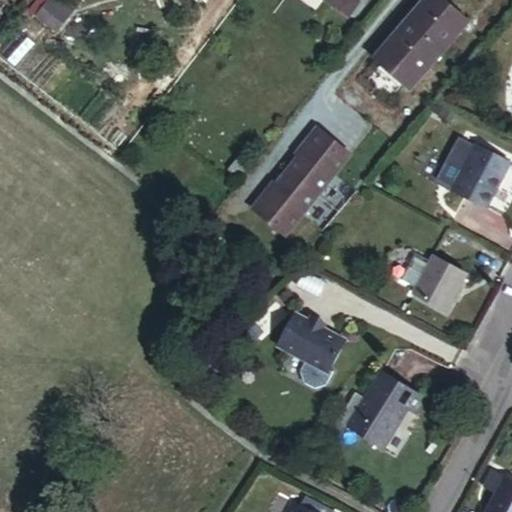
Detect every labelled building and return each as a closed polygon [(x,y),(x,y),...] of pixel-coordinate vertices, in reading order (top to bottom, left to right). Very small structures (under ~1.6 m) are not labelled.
[(71,0),(49,0),(36,18),(59,34),(80,6),(71,0)] [(323,0),(357,31),(387,0),(323,0)] [(460,29),(471,18),(452,1),(388,69),(425,102),(477,45),(460,29)] [(488,34),(471,18),(460,29),(477,45),(488,34)] [(313,126),(254,217),(294,243),(354,152),(313,126)] [(511,193),(511,159),(495,150),(467,194),(500,213),(511,193)] [(252,160),(243,151),(227,168),(236,176),(252,160)] [(246,201),(238,193),(219,214),(226,221),(246,201)] [(422,295),(419,301),(452,317),(473,279),(442,262),(437,269),(422,260),(408,286),(422,295)] [(354,346),(304,317),(283,351),(312,367),(306,377),(309,388),(319,394),(331,392),(339,379),(335,376),(354,346)] [(388,381),(370,409),(353,437),(393,462),(408,439),(405,438),(413,425),(419,430),(433,409),(388,381)] [(353,437),(370,409),(364,405),(346,433),(353,437)] [(511,511),(511,482),(495,511),(511,511)]
